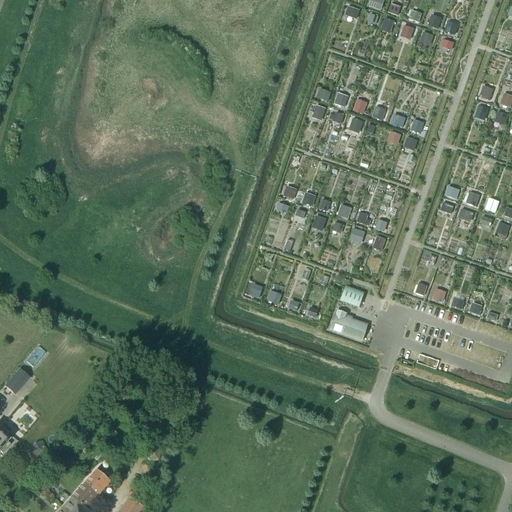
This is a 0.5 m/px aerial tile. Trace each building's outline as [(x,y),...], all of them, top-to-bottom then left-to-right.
[(340,302),(359,308),(364,294),(345,287),(340,302)] [(362,341),(367,326),(345,318),(346,315),(337,311),(330,330),(362,341)] [(0,426),(0,451),(2,453),(10,445),(7,442),(9,439),(5,436),(8,433),(0,426)] [(96,496),(109,482),(96,470),(84,483),(89,487),(88,489),(96,496)] [(85,509),(96,496),(88,489),(89,487),(84,483),(71,498),(71,497),(62,508),(66,511),(70,509),(72,510),(70,511),(87,511),(88,511),(85,509)]
